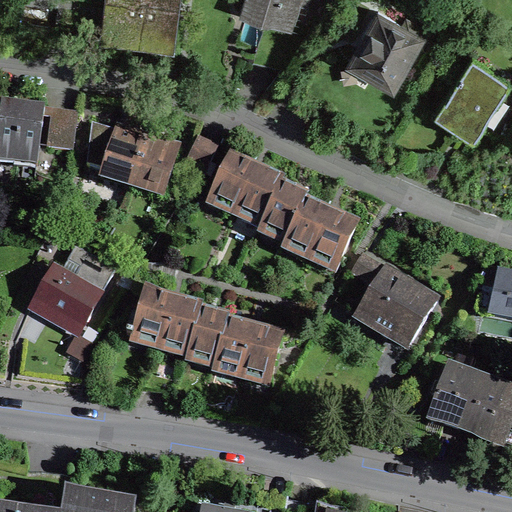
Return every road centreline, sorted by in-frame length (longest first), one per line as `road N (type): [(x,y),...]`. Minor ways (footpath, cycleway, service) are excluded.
road 1 (residential): [(0,68),(113,79),(193,99),(452,216),(511,232)]
road 2 (residential): [(0,410),(201,442),(511,510)]
